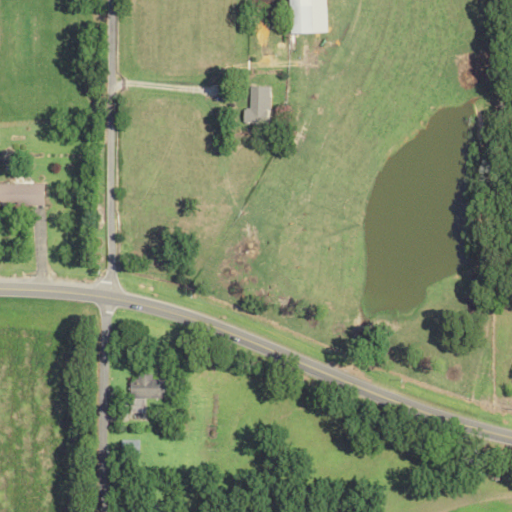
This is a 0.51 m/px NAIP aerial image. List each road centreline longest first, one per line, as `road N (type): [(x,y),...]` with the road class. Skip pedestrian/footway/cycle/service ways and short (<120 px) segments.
road 1 (secondary): [(0,288),(100,293),(511,438)]
road 2 (residential): [(100,293),(109,0)]
road 3 (residential): [(95,511),(100,293)]
